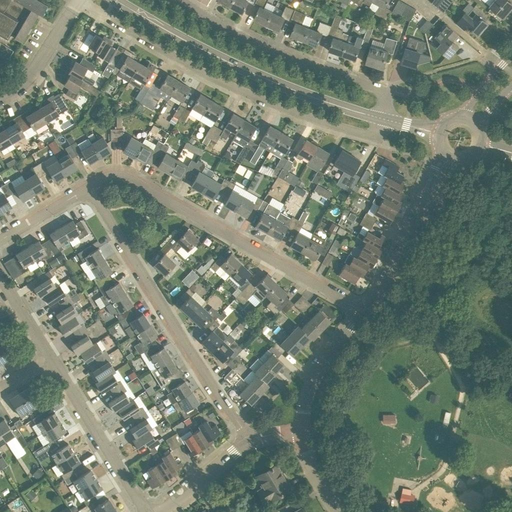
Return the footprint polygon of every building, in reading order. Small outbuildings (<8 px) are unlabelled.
[(50,8),(36,0),(0,0),(0,35),(8,40),(12,34),(15,35),(14,38),(22,43),(38,14),(41,16),(46,7),(49,9),(50,8)] [(255,5),(257,0),(234,0),(231,7),(243,14),(249,2),(255,5)] [(267,26),(273,12),(265,8),(269,0),(257,0),(255,5),(260,8),(255,20),(267,26)] [(386,8),(390,0),(373,0),(371,6),(373,2),(380,6),(376,14),(387,20),(392,10),(386,8)] [(401,16),(408,5),(399,0),(394,9),(393,12),(401,16)] [(444,13),(450,5),(453,0),(443,0),(437,8),(444,13)] [(494,0),(490,6),(504,18),(511,8),(511,4),(507,0),(494,0)] [(410,21),(417,10),(408,5),(401,16),(410,21)] [(290,21),(295,10),(287,6),(283,16),(273,12),(267,26),(280,31),(284,22),(285,19),(290,21)] [(484,16),(477,10),(474,7),(468,14),(466,12),(456,23),(465,31),(468,26),(479,35),(488,24),(482,19),(484,16)] [(304,41),(310,28),(303,25),(307,15),(295,10),(290,21),(296,24),(291,36),(304,41)] [(343,56),(350,36),(343,33),(344,31),(339,29),(343,17),(337,15),(332,26),(328,36),(334,39),(329,51),(343,56)] [(426,33),(433,24),(428,20),(421,27),(420,28),(426,33)] [(328,36),(332,26),(321,22),(318,31),(310,28),(304,41),(318,47),(322,34),(328,36)] [(459,35),(459,34),(448,25),(436,38),(441,43),(437,47),(449,58),(459,47),(450,39),(456,33),(459,35)] [(99,54),(108,39),(103,36),(102,39),(95,35),(91,42),(85,39),(79,49),(86,53),(89,47),(98,53),(97,55),(98,55),(99,54)] [(367,49),(370,40),(358,36),(350,36),(343,56),(356,61),(361,47),(367,49)] [(384,69),(389,52),(394,54),(398,41),(388,38),(386,44),(374,40),(366,64),(384,69)] [(416,67),(421,52),(415,50),(418,40),(411,38),(408,48),(407,48),(402,63),(416,67)] [(113,55),(116,50),(110,46),(112,42),(108,39),(99,54),(98,55),(109,62),(107,66),(113,69),(119,59),(113,55)] [(132,77),(140,64),(133,60),(135,55),(125,49),(119,59),(113,69),(112,71),(117,74),(119,70),(132,77)] [(95,81),(87,77),(84,75),(88,69),(93,72),(96,66),(82,58),(79,64),(75,62),(71,68),(69,67),(66,71),(81,80),(92,86),(95,81)] [(151,84),(159,70),(149,63),(146,68),(140,64),(132,77),(129,83),(141,90),(143,87),(148,90),(151,84)] [(100,91),(92,86),(81,80),(66,71),(63,76),(68,78),(64,85),(69,88),(65,94),(76,101),(80,95),(76,92),(79,86),(96,96),(100,91)] [(170,96),(179,81),(168,75),(160,89),(151,84),(148,90),(141,103),(153,110),(160,97),(167,101),(170,95),(170,96)] [(182,102),(185,97),(190,88),(179,81),(170,96),(182,102)] [(59,114),(63,112),(69,109),(60,93),(54,97),(53,95),(43,101),(45,106),(38,110),(47,123),(60,116),(59,114)] [(189,114),(200,120),(212,101),(200,94),(192,108),(192,109),(189,114)] [(211,127),(206,136),(211,139),(217,128),(212,125),(218,116),(223,107),(212,101),(200,120),(211,127)] [(178,119),(185,108),(180,105),(173,116),(178,119)] [(185,108),(178,119),(184,122),(190,112),(185,108)] [(47,123),(38,110),(32,114),(29,109),(19,116),(28,132),(33,129),(34,131),(47,123)] [(118,113),(114,109),(109,113),(114,117),(118,113)] [(94,119),(99,115),(95,110),(91,114),(94,119)] [(236,134),(244,120),(233,113),(225,128),(220,136),(226,139),(231,131),(236,134)] [(24,134),(28,132),(19,116),(8,122),(11,126),(4,130),(15,147),(13,144),(25,136),(24,134)] [(244,147),(247,141),(256,127),(244,120),(236,134),(232,140),(244,147)] [(269,152),(281,132),(270,126),(259,145),(269,152)] [(217,128),(211,139),(216,142),(220,136),(220,135),(222,131),(217,128)] [(15,147),(4,130),(0,132),(0,151),(1,150),(4,154),(15,147)] [(161,136),(166,139),(169,134),(164,131),(161,136)] [(276,167),(277,168),(282,170),(287,160),(282,157),(287,148),(292,139),(281,132),(269,152),(281,158),(276,167)] [(211,139),(206,136),(202,142),(207,145),(210,141),(211,139)] [(134,158),(142,143),(131,137),(123,151),(134,158)] [(111,151),(106,142),(103,138),(92,144),(100,158),(111,151)] [(152,152),(157,155),(163,144),(158,141),(156,145),(145,139),(142,143),(134,158),(145,164),(152,152)] [(244,158),(253,143),(248,140),(235,161),(241,164),(244,158)] [(303,159),(303,158),(309,161),(317,146),(318,145),(317,143),(313,141),(311,141),(311,142),(306,140),(296,157),(300,160),(303,159)] [(39,149),(44,146),(41,141),(36,144),(39,149)] [(100,158),(92,144),(87,147),(81,150),(77,143),(76,142),(75,142),(71,145),(70,145),(76,155),(82,152),(89,164),(100,158)] [(184,147),(201,155),(203,150),(186,142),(184,147)] [(253,143),(244,158),(249,161),(258,146),(253,143)] [(169,174),(177,159),(166,153),(169,147),(163,144),(157,155),(162,158),(157,167),(169,174)] [(71,158),(76,155),(70,145),(65,148),(69,155),(58,161),(66,175),(77,168),(71,158)] [(318,171),(329,153),(317,146),(309,161),(306,165),(318,172),(312,182),(317,185),(324,174),(318,171)] [(354,157),(353,159),(346,155),(347,153),(342,151),(343,150),(342,150),(334,165),(344,171),(336,184),(350,192),(351,191),(354,185),(359,177),(353,173),(360,161),(354,157)] [(401,180),(404,175),(397,171),(399,166),(385,158),(382,165),(387,168),(383,175),(386,177),(387,177),(399,184),(401,180)] [(14,159),(6,164),(9,168),(16,163),(14,159)] [(182,177),(187,180),(196,163),(191,160),(188,166),(177,159),(169,174),(180,180),(182,177)] [(288,159),(287,160),(282,170),(278,177),(294,186),(299,178),(287,171),(293,162),(288,159)] [(54,181),(66,175),(58,161),(47,168),(43,162),(38,165),(44,175),(49,172),(54,181)] [(190,186),(202,192),(210,178),(201,173),(205,166),(204,165),(198,161),(196,163),(187,180),(192,182),(190,186)] [(39,178),(44,175),(38,165),(33,168),(36,174),(25,181),(33,194),(44,187),(39,178)] [(277,178),(278,177),(273,174),(275,170),(274,170),(267,166),(266,168),(262,166),(258,171),(258,172),(272,177),(277,178)] [(277,168),(275,170),(273,174),(278,177),(282,170),(277,168)] [(363,175),(368,178),(371,173),(366,170),(363,175)] [(10,181),(6,175),(2,177),(6,184),(5,184),(11,195),(16,192),(22,201),(33,194),(25,181),(14,187),(10,181)] [(404,182),(401,180),(399,184),(387,177),(386,177),(387,177),(382,185),(385,188),(397,194),(399,190),(400,190),(404,182)] [(224,192),(230,182),(224,179),(221,184),(210,178),(202,192),(213,199),(219,189),(224,192)] [(235,211),(243,196),(247,190),(236,183),(235,185),(230,182),(224,192),(229,195),(224,204),(235,211)] [(6,198),(11,195),(5,184),(0,187),(3,193),(0,195),(0,213),(0,214),(12,207),(6,198)] [(327,197),(330,193),(318,184),(315,189),(327,197)] [(377,194),(384,198),(396,204),(398,200),(398,201),(403,192),(400,190),(399,190),(397,194),(385,188),(382,185),(379,184),(375,193),(377,194)] [(354,185),(351,191),(356,194),(359,188),(354,185)] [(298,194),(301,189),(296,186),(293,191),(298,194)] [(401,202),(398,201),(398,200),(396,204),(384,198),(377,194),(372,202),(379,206),(395,215),(401,202)] [(257,211),(263,201),(258,198),(255,203),(243,196),(235,211),(246,217),(252,208),(257,211)] [(262,214),(255,226),(268,233),(275,219),(279,212),(280,210),(268,204),(263,201),(257,211),(262,214)] [(388,227),(395,215),(379,206),(374,214),(386,221),(384,225),(388,227)] [(292,230),(298,220),(292,217),(291,219),(279,212),(275,219),(268,233),(280,240),(287,227),(292,230)] [(300,218),(305,220),(308,214),(303,212),(300,218)] [(350,213),(348,218),(354,222),(356,217),(356,216),(351,214),(350,213)] [(363,219),(373,224),(376,218),(366,213),(363,219)] [(370,230),(373,224),(363,219),(360,224),(370,230)] [(78,236),(80,239),(88,234),(80,221),(75,224),(73,220),(61,227),(69,241),(78,236)] [(303,252),(313,234),(301,228),(303,223),(298,220),(292,230),(297,233),(290,246),(303,252)] [(336,233),(337,233),(337,232),(340,227),(333,223),(328,231),(332,233),(330,236),(333,238),(336,233)] [(61,246),(69,241),(61,227),(49,234),(52,238),(46,241),(54,254),(63,249),(61,246)] [(340,227),(337,232),(337,233),(346,238),(349,232),(340,227)] [(188,250),(191,247),(197,240),(187,230),(184,233),(180,229),(166,243),(176,252),(177,251),(185,259),(190,253),(188,250)] [(385,236),(382,234),(380,238),(367,231),(365,236),(359,233),(357,237),(362,239),(361,240),(365,242),(378,249),(380,245),(385,236)] [(324,256),(333,240),(326,236),(324,239),(313,233),(313,234),(303,252),(315,259),(319,253),(324,256)] [(332,244),(341,249),(344,244),(335,239),(332,244)] [(383,246),(380,245),(378,249),(365,242),(361,240),(357,248),(361,250),(377,259),(383,246)] [(46,241),(41,244),(39,241),(27,247),(35,261),(43,256),(46,260),(54,254),(46,241)] [(170,258),(176,252),(166,243),(158,252),(162,256),(154,265),(165,275),(176,263),(170,258)] [(338,254),(341,249),(332,244),(329,250),(338,254)] [(92,268),(105,260),(98,249),(94,251),(90,245),(78,253),(83,263),(87,261),(92,268)] [(26,266),(35,261),(27,247),(15,254),(18,258),(12,262),(20,275),(28,270),(26,266)] [(370,271),(377,259),(361,250),(357,258),(349,254),(356,258),(369,265),(367,269),(370,271)] [(328,253),(322,263),(328,267),(333,256),(328,253)] [(230,275),(241,264),(230,254),(225,260),(221,256),(211,267),(220,276),(225,271),(230,275)] [(362,278),(367,269),(369,265),(356,258),(349,254),(344,262),(348,265),(361,272),(359,276),(362,278)] [(62,255),(56,258),(59,264),(64,261),(65,260),(62,255)] [(54,267),(59,264),(56,258),(51,262),(54,267)] [(111,279),(108,274),(112,271),(105,260),(92,268),(92,269),(87,272),(92,280),(93,279),(99,287),(111,279)] [(202,275),(212,264),(209,261),(206,263),(205,262),(197,270),(202,275)] [(354,284),(359,276),(361,272),(348,265),(344,262),(344,263),(345,263),(338,276),(354,284)] [(246,279),(251,274),(241,264),(230,275),(230,276),(226,280),(236,289),(237,287),(239,288),(233,294),(236,297),(250,283),(246,279)] [(43,274),(39,267),(34,270),(38,277),(43,274)] [(60,284),(54,275),(54,274),(55,273),(54,271),(56,270),(55,267),(38,278),(42,283),(34,288),(40,298),(43,296),(56,287),(59,284),(60,284)] [(266,296),(276,284),(266,275),(256,285),(257,286),(255,288),(250,283),(236,297),(243,304),(252,294),(261,301),(266,296)] [(119,282),(115,285),(111,279),(99,287),(104,295),(100,297),(106,306),(126,294),(119,282)] [(57,300),(60,304),(77,294),(73,289),(65,294),(59,284),(56,287),(43,296),(49,305),(57,300)] [(276,314),(280,309),(289,300),(285,296),(287,294),(276,284),(266,296),(272,301),(267,306),(276,314)] [(190,317),(201,305),(191,296),(193,293),(192,292),(189,289),(180,298),(185,302),(180,307),(190,317)] [(64,310),(55,315),(61,324),(75,315),(75,316),(78,313),(72,304),(80,299),(77,294),(60,304),(64,310)] [(114,313),(119,321),(132,313),(129,308),(133,305),(126,294),(106,306),(111,315),(114,313)] [(298,308),(306,300),(302,296),(294,304),(298,308)] [(289,300),(280,309),(285,313),(294,304),(289,300)] [(303,313),(304,311),(311,304),(306,300),(298,308),(303,313)] [(206,329),(215,320),(219,315),(215,311),(211,315),(201,305),(190,317),(201,326),(202,325),(206,329)] [(310,320),(321,331),(331,321),(319,310),(310,320)] [(75,335),(86,328),(84,323),(85,323),(79,313),(78,314),(78,313),(75,316),(75,315),(61,324),(58,326),(64,336),(72,330),(75,335)] [(150,325),(143,314),(136,318),(132,313),(119,321),(125,330),(130,338),(137,333),(150,325)] [(222,313),(216,319),(220,323),(226,317),(222,313)] [(212,352),(223,340),(227,336),(217,327),(220,324),(215,320),(206,329),(211,333),(202,342),(212,352)] [(312,340),(321,331),(310,320),(302,328),(299,325),(298,326),(310,337),(309,337),(312,340)] [(117,332),(113,325),(107,329),(111,335),(117,332)] [(142,342),(138,344),(144,352),(157,344),(153,339),(157,337),(150,325),(137,333),(142,342)] [(301,347),(309,337),(310,337),(298,326),(289,336),(301,347)] [(93,344),(93,343),(87,335),(90,333),(86,328),(75,335),(79,340),(71,346),(77,355),(80,353),(93,344)] [(292,356),(295,352),(301,347),(289,336),(281,345),(277,341),(272,346),(281,354),(285,350),(292,356)] [(11,356),(9,352),(0,340),(0,339),(0,359),(2,362),(11,356)] [(223,361),(227,365),(236,356),(242,349),(234,341),(229,346),(223,340),(212,352),(222,361),(223,361)] [(98,362),(109,355),(106,350),(103,352),(96,342),(93,344),(93,343),(93,344),(80,353),(86,362),(94,357),(98,362)] [(140,355),(141,354),(144,352),(138,344),(135,346),(140,355)] [(164,347),(160,349),(157,344),(144,352),(149,361),(152,359),(158,367),(171,359),(164,347)] [(277,358),(281,354),(272,346),(268,350),(271,353),(263,362),(275,374),(284,364),(277,358)] [(112,373),(115,371),(109,362),(112,360),(109,355),(98,362),(101,367),(93,372),(98,381),(112,372),(112,373)] [(227,365),(232,369),(241,359),(236,356),(227,365)] [(177,378),(174,372),(178,370),(171,359),(158,367),(151,371),(161,388),(165,386),(164,386),(177,378)] [(266,383),(275,374),(263,362),(254,372),(257,375),(266,383)] [(228,382),(236,373),(232,369),(224,378),(228,382)] [(113,393),(124,386),(123,385),(127,383),(124,378),(123,379),(117,370),(115,371),(112,373),(112,372),(98,381),(95,383),(101,393),(109,388),(113,393)] [(134,372),(133,372),(128,375),(131,380),(136,377),(137,377),(137,376),(134,373),(134,372)] [(233,386),(237,382),(239,379),(241,377),(236,373),(228,382),(233,386)] [(269,386),(266,383),(257,375),(248,384),(260,395),(269,386)] [(241,377),(239,379),(237,382),(244,389),(239,394),(251,405),(260,395),(248,384),(241,377)] [(184,381),(181,383),(177,378),(164,386),(165,386),(170,395),(173,392),(178,400),(192,392),(184,381)] [(117,410),(130,401),(124,392),(127,391),(124,386),(113,393),(116,398),(108,403),(114,412),(117,410)] [(30,411),(39,405),(29,388),(19,394),(30,411)] [(189,418),(190,417),(199,411),(195,406),(199,404),(192,392),(178,400),(184,409),(180,411),(185,419),(183,420),(184,421),(189,418)] [(20,417),(30,411),(19,394),(10,400),(20,417)] [(134,419),(145,411),(148,410),(145,405),(140,409),(134,399),(130,401),(117,410),(123,419),(131,414),(134,419)] [(46,411),(51,407),(48,402),(42,405),(46,411)] [(136,439),(152,428),(146,418),(149,417),(145,411),(134,419),(138,424),(130,429),(136,438),(136,439)] [(43,432),(60,422),(54,412),(46,417),(43,412),(33,419),(36,424),(38,423),(43,432)] [(382,422),(395,423),(395,414),(382,414),(382,422)] [(189,418),(184,421),(187,426),(192,422),(189,418)] [(17,428),(18,428),(15,424),(10,428),(4,419),(0,421),(0,433),(5,442),(15,436),(16,438),(21,435),(17,428)] [(20,419),(14,423),(15,424),(18,428),(23,425),(20,419)] [(221,433),(216,425),(211,428),(207,421),(198,426),(200,429),(201,429),(208,441),(212,439),(221,433)] [(54,439),(58,437),(66,431),(60,422),(43,432),(49,442),(43,446),(44,446),(46,450),(57,444),(54,439)] [(136,439),(136,438),(132,440),(138,450),(146,445),(150,450),(155,447),(161,444),(160,443),(157,438),(155,439),(149,431),(153,429),(152,428),(136,439)] [(166,432),(169,437),(174,433),(171,428),(166,432)] [(213,442),(212,439),(208,441),(201,429),(200,429),(192,434),(201,450),(213,442)] [(177,433),(171,436),(178,447),(183,443),(177,433)] [(201,450),(192,434),(184,440),(191,451),(187,453),(190,457),(201,450)] [(172,450),(178,447),(171,436),(166,440),(172,450)] [(68,444),(60,449),(57,444),(46,450),(50,456),(52,455),(57,464),(74,453),(68,444)] [(183,465),(181,461),(177,463),(170,452),(162,457),(164,460),(172,472),(175,470),(183,465)] [(64,479),(75,473),(72,468),(80,463),(74,453),(57,464),(63,473),(61,475),(64,479)] [(177,473),(175,470),(172,472),(164,460),(155,465),(165,481),(177,473)] [(152,489),(165,481),(155,465),(147,470),(151,478),(147,481),(152,489)] [(264,505),(283,494),(292,489),(286,480),(285,481),(276,465),(256,477),(263,487),(256,491),(264,505)] [(39,468),(32,475),(37,479),(43,473),(39,468)] [(79,490),(96,480),(90,470),(78,478),(75,473),(64,479),(67,485),(74,481),(79,490)] [(87,506),(88,505),(97,499),(94,494),(102,489),(96,480),(79,490),(85,499),(83,501),(87,506)] [(31,489),(25,495),(31,501),(37,495),(31,489)] [(410,495),(402,493),(400,501),(412,504),(414,496),(410,495)] [(115,511),(116,511),(108,499),(94,508),(96,511),(115,511)]
